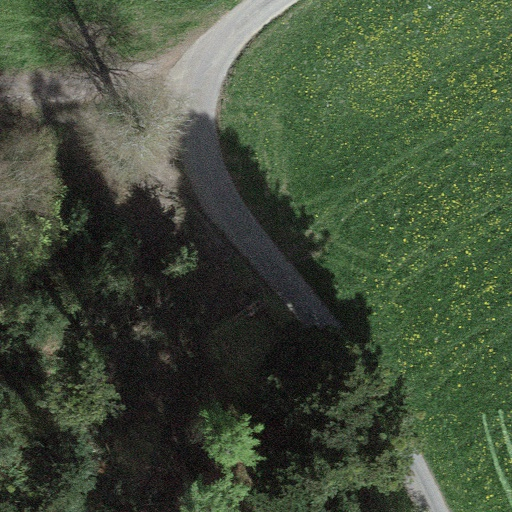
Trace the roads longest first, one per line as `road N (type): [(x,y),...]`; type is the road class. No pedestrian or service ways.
road 1 (unclassified): [(428,511),(405,455),(324,323),(238,221),(206,169),(196,133),(197,79),(232,25),(269,0)]
road 2 (track): [(238,221),(60,102),(0,96)]
road 3 (track): [(60,102),(197,79)]
